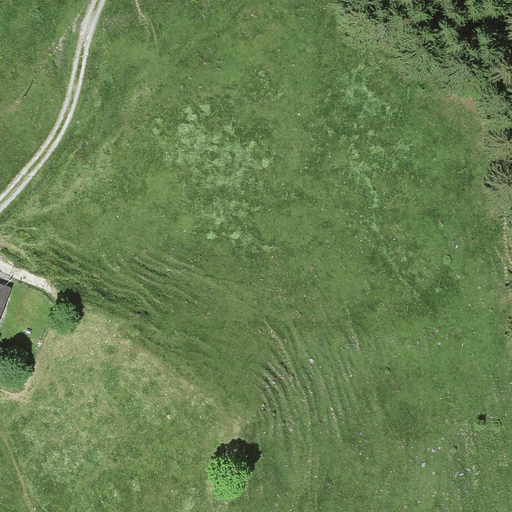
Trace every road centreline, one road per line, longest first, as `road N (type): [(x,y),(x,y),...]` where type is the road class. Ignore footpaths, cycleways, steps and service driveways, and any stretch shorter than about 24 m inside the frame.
road 1 (track): [(0,206),(58,134),(98,0)]
road 2 (track): [(0,384),(22,390),(66,307),(63,291),(0,244)]
